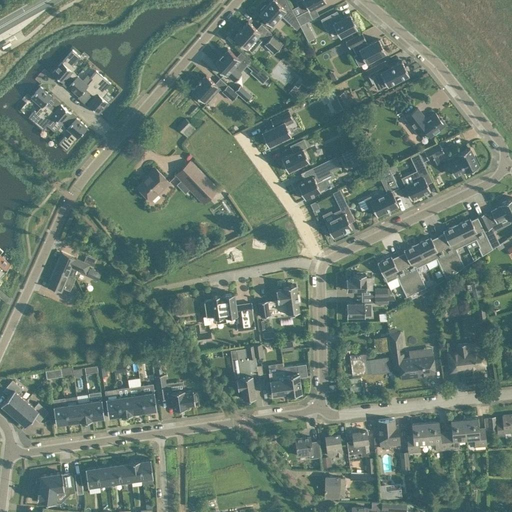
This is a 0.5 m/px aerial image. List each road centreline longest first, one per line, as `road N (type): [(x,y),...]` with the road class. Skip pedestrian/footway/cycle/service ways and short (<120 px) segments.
road 1 (unclassified): [(504,163),(499,139),(436,62),(362,0)]
road 2 (residential): [(322,264),(488,180),(504,163)]
road 3 (unclassified): [(321,403),(342,414),(511,394)]
road 4 (residential): [(114,140),(239,0)]
road 5 (residential): [(70,198),(0,351)]
road 6 (residential): [(160,432),(7,454)]
road 7 (residential): [(322,264),(242,136)]
road 8 (residential): [(321,403),(322,264)]
road 9 (unclassified): [(322,511),(241,420)]
